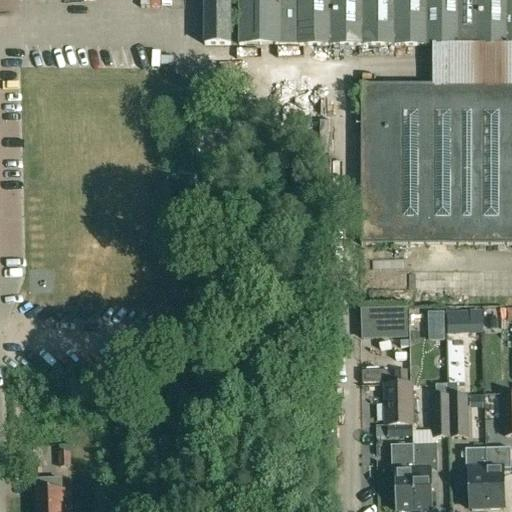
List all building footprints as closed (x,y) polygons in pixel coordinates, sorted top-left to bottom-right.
[(230,0),(204,0),(204,46),(230,45),(230,0)] [(433,47),(433,86),(360,86),(360,246),(511,245),(511,0),(238,0),(238,47),(433,47)] [(407,309),(389,310),(390,340),(408,340),(407,309)] [(482,312),(469,312),(469,335),(483,335),(482,312)] [(444,343),(444,314),(429,314),(429,343),(444,343)] [(178,338),(178,360),(201,360),(201,339),(178,338)] [(412,427),(412,385),(382,385),(382,428),(412,427)] [(511,438),(511,394),(502,395),(503,438),(511,438)] [(448,397),(449,440),(469,439),(468,396),(448,397)] [(449,440),(448,397),(431,397),(433,440),(449,440)] [(437,446),(411,447),(412,511),(429,511),(429,472),(437,471),(437,446)] [(412,511),(411,447),(390,448),(391,473),(395,472),(396,494),(393,496),(393,504),(396,506),(396,511),(412,511)] [(510,450),(485,451),(486,511),(503,511),(502,471),(510,471),(510,450)] [(486,511),(485,451),(465,451),(465,472),(469,472),(469,511),(486,511)] [(59,455),(59,468),(69,468),(68,454),(59,455)] [(35,493),(35,511),(60,511),(61,506),(63,506),(63,492),(60,492),(60,480),(36,481),(36,493),(35,493)]
